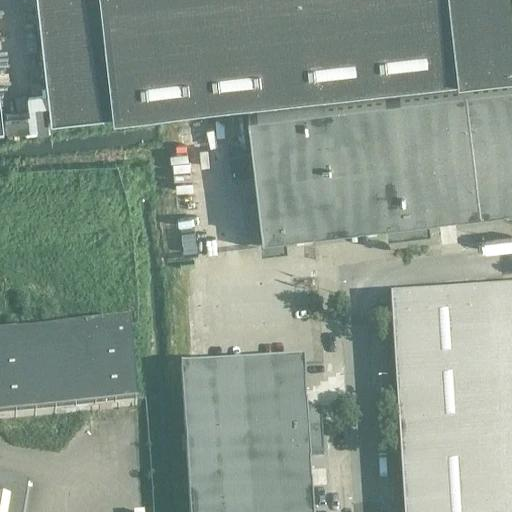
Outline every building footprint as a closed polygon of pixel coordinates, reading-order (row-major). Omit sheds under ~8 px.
[(102,0),(36,0),(50,119),(113,112),(114,116),(284,97),(272,0),(164,0),(103,7),(102,0)] [(511,0),(272,0),(284,97),(511,71),(511,0)] [(511,81),(451,89),(466,211),(511,205),(511,81)] [(451,89),(393,96),(408,231),(424,229),(423,216),(466,211),(451,89)] [(393,96),(316,105),(331,227),(390,220),(391,233),(408,231),(393,96)] [(316,105),(247,113),(262,235),(264,235),(265,248),(281,246),(280,233),(331,227),(316,105)] [(511,511),(511,292),(389,301),(402,511),(511,511)] [(129,326),(0,338),(0,420),(87,412),(137,407),(129,329),(129,326)] [(303,365),(180,373),(185,446),(321,438),(320,421),(306,422),(303,365)] [(322,454),(321,438),(185,446),(189,511),(272,511),(312,509),(309,455),(322,454)] [(0,511),(22,511),(27,487),(0,482),(0,511)]
